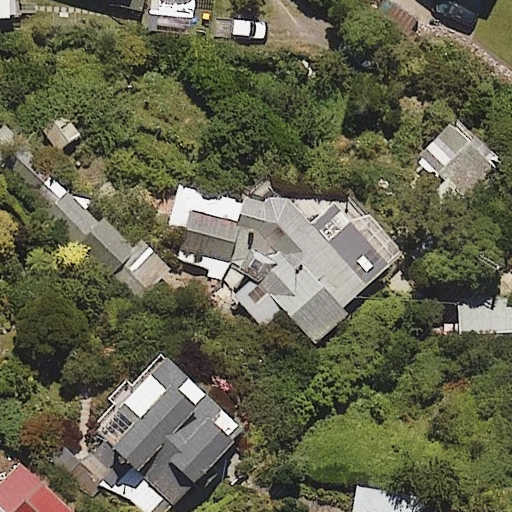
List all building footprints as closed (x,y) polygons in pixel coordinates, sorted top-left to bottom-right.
[(9,0),(0,0),(0,10),(10,10),(9,0)] [(64,106),(39,123),(59,152),(84,135),(64,106)] [(505,166),(449,117),(416,155),(472,204),(505,166)] [(70,182),(66,185),(53,170),(36,185),(48,200),(45,202),(74,237),(99,217),(70,182)] [(246,198),(180,180),(167,225),(185,230),(178,256),(201,263),(264,323),(282,305),(315,337),(399,250),(338,191),(311,218),(268,176),(246,198)] [(142,232),(134,240),(106,211),(70,246),(103,281),(113,270),(137,295),(171,262),(142,232)] [(511,294),(464,295),(465,319),(441,319),(441,345),(465,344),(465,354),(511,353),(511,294)] [(244,422),(163,346),(94,421),(175,497),(244,422)] [(80,511),(18,455),(0,474),(0,511),(80,511)] [(420,511),(423,491),(359,483),(355,511),(420,511)]
